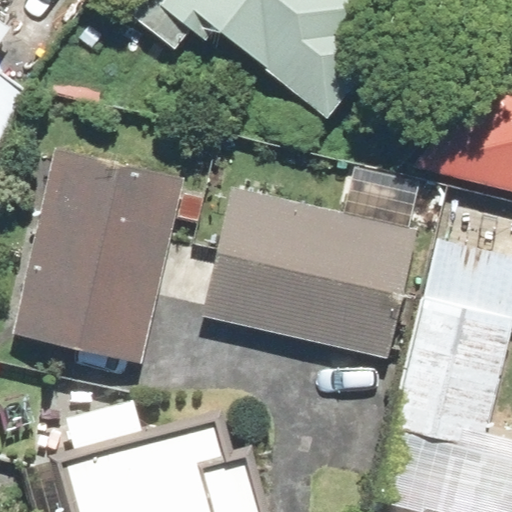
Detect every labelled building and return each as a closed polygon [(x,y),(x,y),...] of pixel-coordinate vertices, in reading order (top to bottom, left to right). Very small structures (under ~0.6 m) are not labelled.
[(370,0),(155,0),(143,16),(187,48),(211,15),(341,110),(370,0)] [(8,127),(30,90),(0,68),(0,43),(17,20),(0,8),(0,163),(9,148),(8,127)] [(464,180),(511,187),(511,78),(481,73),(464,180)] [(189,177),(60,146),(17,324),(146,355),(189,177)] [(427,229),(241,181),(207,310),(393,359),(427,229)] [(511,511),(511,424),(484,416),(511,321),(511,309),(434,286),(367,510),(374,511),(511,511)] [(224,410),(149,431),(138,391),(54,414),(81,511),(281,511),(260,436),(234,444),(224,410)]
